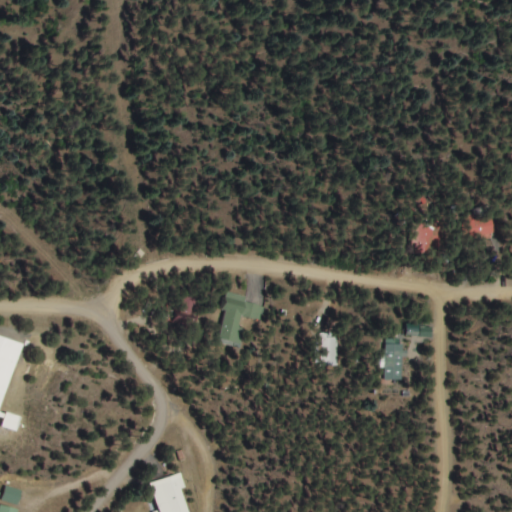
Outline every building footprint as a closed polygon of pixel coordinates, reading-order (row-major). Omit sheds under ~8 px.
[(466,216),(466,239),(491,239),(491,216),(466,216)] [(438,223),(411,224),(412,253),(439,252),(438,223)] [(217,344),(238,349),(244,318),(260,321),(263,304),(226,296),(217,344)] [(181,317),(170,317),(171,331),(194,330),(193,299),(180,299),(181,317)] [(337,367),(337,334),(319,334),(319,367),(337,367)] [(0,407),(19,344),(0,338),(0,407)] [(400,345),(381,345),(381,381),(400,381),(400,345)] [(188,511),(179,475),(149,483),(156,511),(188,511)] [(22,492),(6,487),(1,502),(17,508),(22,492)]
